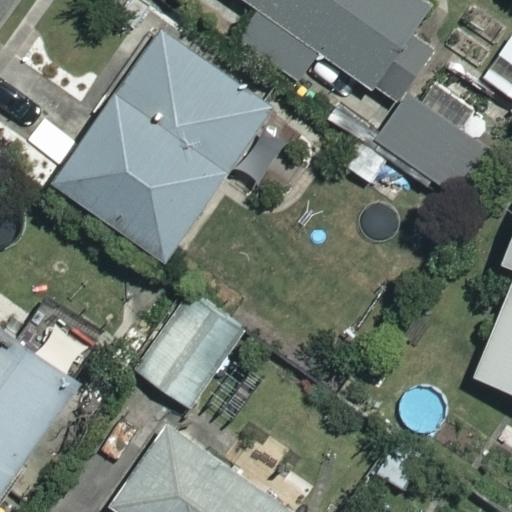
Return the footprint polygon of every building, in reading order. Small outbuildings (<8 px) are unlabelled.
[(243,0),(268,16),(243,55),(305,96),(330,58),(405,107),(467,14),(444,0),(243,0)] [(283,113),(171,39),(69,193),(181,267),(283,113)] [(440,93),(430,109),(413,98),(382,145),(471,203),(502,155),(466,132),(476,117),(440,93)] [(89,381),(112,348),(53,308),(26,349),(0,332),(0,511),(15,511),(98,387),(89,381)] [(238,348),(180,311),(141,375),(198,411),(238,348)] [(511,321),(487,386),(511,396),(511,321)] [(294,511),(176,430),(119,511),(294,511)]
